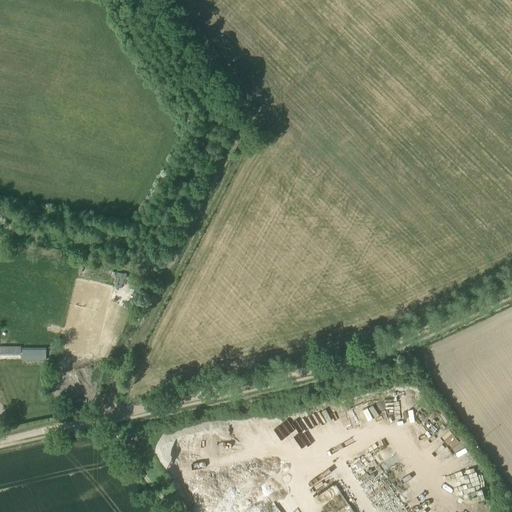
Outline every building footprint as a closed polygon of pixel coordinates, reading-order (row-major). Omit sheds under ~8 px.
[(472,458),(461,466),(465,472),(476,464),(472,458)] [(317,476),(329,469),(326,463),(313,470),(317,476)] [(371,474),(358,482),(361,487),(374,479),(371,474)] [(320,497),(329,506),(343,492),(334,483),(320,497)] [(398,492),(402,497),(411,491),(408,485),(398,492)] [(487,490),(474,495),(478,505),(485,503),(482,496),(488,494),(487,490)] [(264,492),(247,499),(252,511),(265,511),(272,509),(264,492)]
